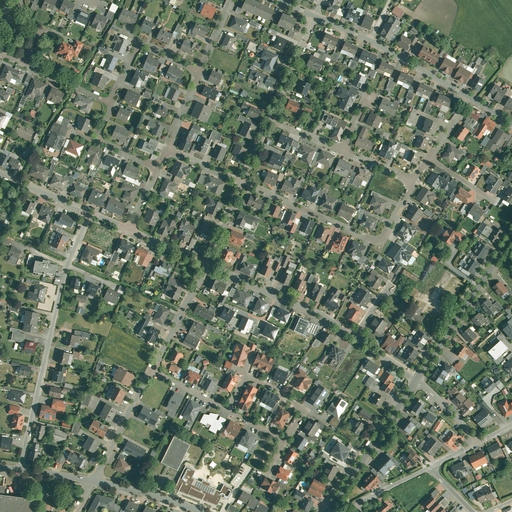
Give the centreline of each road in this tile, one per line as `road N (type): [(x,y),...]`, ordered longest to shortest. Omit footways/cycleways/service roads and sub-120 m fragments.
road 1 (residential): [(241,180),(369,239),(385,235),(413,181)]
road 2 (residential): [(20,468),(66,264)]
road 3 (secondary): [(415,379),(511,234)]
road 4 (residential): [(470,96),(316,16)]
road 5 (residential): [(206,264),(354,337)]
road 6 (secondary): [(325,511),(415,379)]
road 7 (residential): [(283,440),(301,410),(278,390),(247,378),(227,409)]
road 8 (residential): [(200,71),(140,45),(110,101)]
road 9 (residential): [(92,480),(149,370)]
road 10 (residential): [(149,370),(206,264)]
